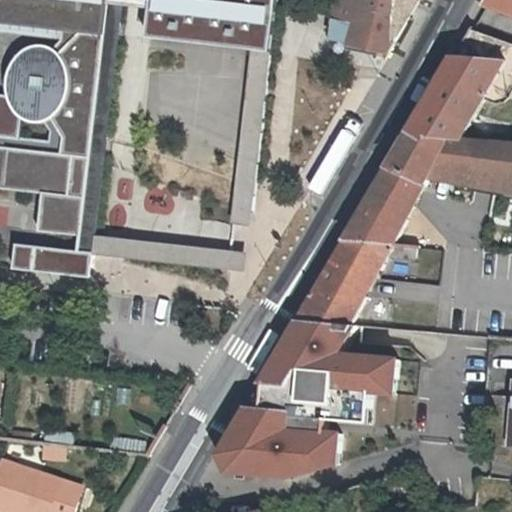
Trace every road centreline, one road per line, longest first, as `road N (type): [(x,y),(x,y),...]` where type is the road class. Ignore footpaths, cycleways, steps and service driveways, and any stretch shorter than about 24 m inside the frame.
road 1 (secondary): [(459,0),(236,373)]
road 2 (residential): [(0,321),(163,340),(236,373)]
road 3 (secondary): [(236,373),(152,511)]
